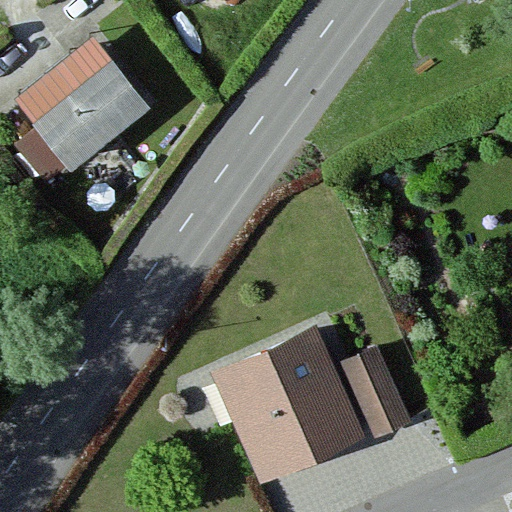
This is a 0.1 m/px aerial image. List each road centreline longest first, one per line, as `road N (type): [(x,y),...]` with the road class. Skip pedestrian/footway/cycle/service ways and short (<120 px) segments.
road 1 (residential): [(348,0),(0,482)]
road 2 (residential): [(393,511),(511,459)]
